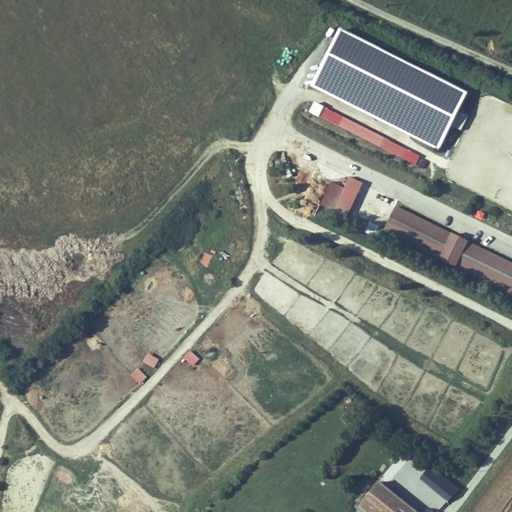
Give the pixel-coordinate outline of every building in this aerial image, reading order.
[(468,92),(341,28),(312,86),(439,150),(468,92)] [(407,149),(342,117),(338,125),(403,158),(407,149)] [(347,217),(363,183),(349,176),(344,188),(333,210),(347,217)] [(321,205),(333,210),(344,188),(332,182),(321,205)] [(510,294),(511,289),(511,261),(395,205),(382,232),(510,294)] [(373,236),(378,226),(369,221),(364,231),(373,236)] [(205,354),(213,346),(204,337),(196,345),(205,354)] [(192,367),(200,359),(191,350),(183,358),(192,367)] [(150,352),(144,361),(155,368),(161,359),(150,352)] [(139,385),(148,378),(139,368),(130,375),(139,385)] [(449,497),(457,489),(439,472),(431,480),(449,497)] [(418,511),(380,481),(358,508),(362,511),(418,511)] [(292,505),(301,508),(303,500),(295,497),(292,505)]
